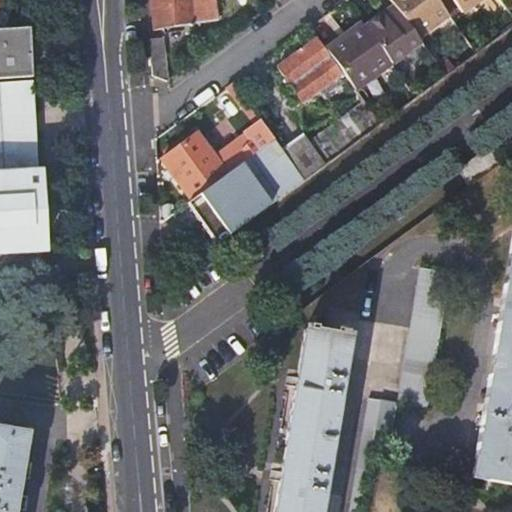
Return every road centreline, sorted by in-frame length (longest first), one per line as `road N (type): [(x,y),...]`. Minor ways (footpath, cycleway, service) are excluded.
road 1 (secondary): [(140,508),(113,149)]
road 2 (residential): [(313,0),(113,149)]
